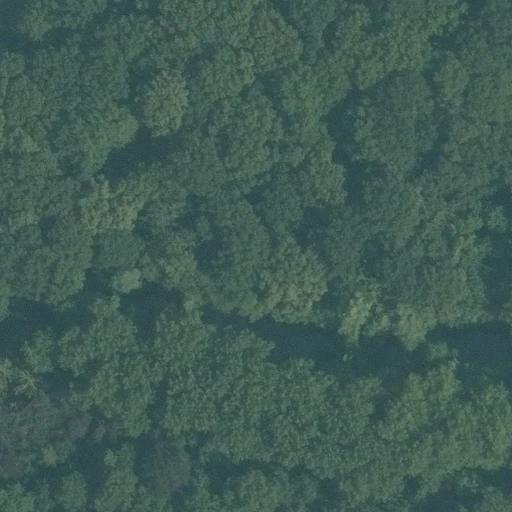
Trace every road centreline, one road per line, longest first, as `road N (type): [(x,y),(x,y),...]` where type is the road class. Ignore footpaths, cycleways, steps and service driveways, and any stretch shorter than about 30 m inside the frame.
road 1 (track): [(83,428),(102,384),(91,254),(110,218),(320,108),(451,0)]
road 2 (unclassified): [(475,511),(206,432),(83,428),(0,442)]
